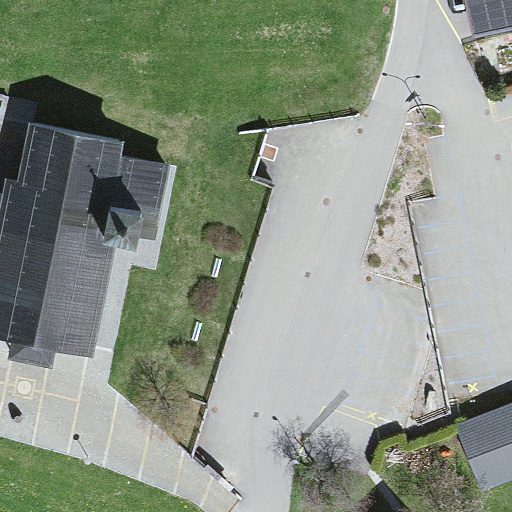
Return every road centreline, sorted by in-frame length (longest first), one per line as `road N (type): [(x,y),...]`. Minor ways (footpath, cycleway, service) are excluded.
road 1 (tertiary): [(273,511),(327,296),(410,54)]
road 2 (residential): [(0,412),(152,467),(247,511)]
road 3 (residential): [(511,296),(451,126),(410,54)]
